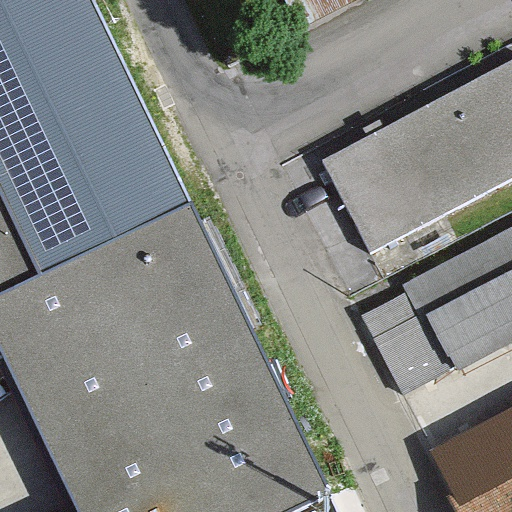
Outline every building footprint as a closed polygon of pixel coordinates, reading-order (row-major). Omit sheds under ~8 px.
[(344,511),(94,0),(0,0),(0,379),(16,372),(84,511),(344,511)] [(292,0),(306,26),(358,0),(292,0)] [(511,76),(332,174),(381,263),(511,192),(511,76)] [(511,245),(368,319),(414,408),(511,357),(511,245)] [(511,511),(511,439),(455,471),(477,511),(511,511)]
